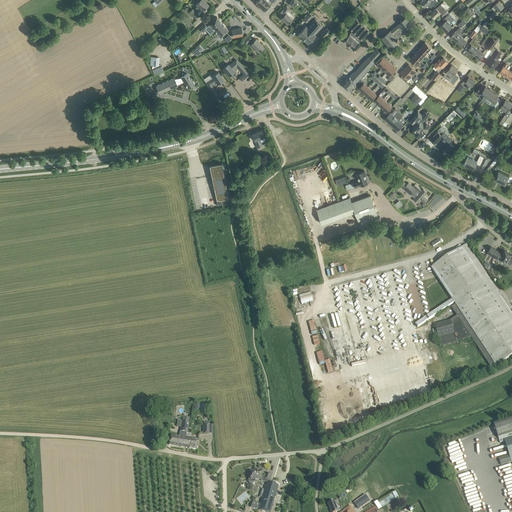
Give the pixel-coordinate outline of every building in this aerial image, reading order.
[(205,1),(205,0),(200,0),(196,4),(198,5),(194,10),(193,9),(189,12),(195,18),(198,15),(197,13),(201,9),(203,10),(205,8),(206,8),(206,7),(209,4),(205,1)] [(257,0),(256,2),(264,10),(274,0),(257,0)] [(494,4),(495,5),(492,8),(494,11),(497,8),(499,10),(504,6),(499,1),(494,4)] [(436,8),(430,13),(435,18),(441,13),(442,14),(447,10),(440,4),(436,8)] [(283,9),(279,13),(283,16),(281,18),(288,24),(292,18),(287,13),(290,9),(287,5),(283,9)] [(496,11),(489,16),(492,20),(499,15),(496,11)] [(310,13),(304,20),(307,23),(313,17),(310,13)] [(441,25),(446,31),(457,22),(454,19),(449,13),(444,18),(444,19),(446,21),(441,25)] [(353,31),(362,39),(362,40),(370,31),(360,22),(361,19),(359,18),(358,17),(356,16),(355,17),(353,17),(353,19),(352,20),(353,21),(354,23),(349,28),(353,31)] [(208,27),(205,29),(210,35),(215,30),(223,23),(217,17),(209,24),(207,26),(208,27)] [(390,30),(382,37),(391,48),(397,43),(399,41),(397,39),(413,26),(406,17),(400,22),(400,23),(391,31),(390,30)] [(298,34),(308,43),(315,35),(314,34),(323,25),(315,18),(306,27),(305,26),(298,34)] [(463,19),(458,25),(461,27),(466,22),(463,19)] [(207,26),(204,23),(198,29),(202,32),(205,29),(208,27),(207,26)] [(223,23),(215,30),(221,37),(228,30),(223,23)] [(483,25),(480,29),(486,33),(489,29),(483,25)] [(232,29),(233,37),(243,35),(241,27),(232,29)] [(320,34),(324,38),(330,32),(327,28),(320,34)] [(451,35),(457,41),(461,36),(458,33),(461,30),(458,28),(456,31),(455,30),(451,35)] [(360,42),(362,39),(353,31),(350,34),(350,33),(344,40),(354,49),(360,42)] [(243,42),(246,44),(252,39),(249,36),(243,42)] [(461,36),(457,41),(463,46),(467,41),(467,40),(469,38),(468,37),(467,36),(464,38),(461,36)] [(487,47),(491,50),(497,41),(493,38),(487,47)] [(256,51),(258,53),(264,47),(256,39),(251,44),(257,50),(256,51)] [(468,50),(474,54),(480,47),(480,46),(474,41),(472,44),(471,44),(468,50)] [(425,42),(421,46),(428,52),(431,47),(425,42)] [(218,48),(221,54),(227,52),(224,46),(218,48)] [(421,46),(418,51),(424,56),(428,52),(421,46)] [(480,47),(474,54),(481,59),(484,55),(485,53),(484,53),(486,50),(484,48),(483,49),(480,47)] [(487,63),(488,63),(488,65),(489,65),(491,65),(494,68),(499,60),(497,59),(498,56),(497,55),(500,51),(497,49),(497,50),(493,47),(489,53),(492,56),(487,63)] [(353,73),(343,84),(349,90),(351,92),(369,72),(367,70),(374,63),(373,63),(382,53),(377,49),(368,58),(354,73),(353,73)] [(418,51),(414,55),(420,60),(424,56),(418,51)] [(420,60),(414,55),(410,59),(416,65),(420,60)] [(151,57),(150,65),(159,66),(160,57),(151,57)] [(377,64),(381,68),(388,61),(383,57),(377,64)] [(434,65),(438,69),(442,65),(443,67),(448,62),(444,57),(441,60),(440,59),(434,65)] [(241,77),(243,80),(249,74),(236,59),(230,65),(228,64),(223,68),(229,75),(231,74),(235,71),(233,69),(237,65),(244,74),(241,77)] [(381,68),(385,73),(392,65),(388,61),(381,68)] [(500,71),(505,75),(509,69),(506,67),(508,64),(506,63),(504,66),(503,66),(500,71)] [(409,64),(405,68),(413,76),(416,73),(418,75),(420,72),(418,70),(417,71),(409,64)] [(392,65),(385,73),(390,77),(397,69),(392,65)] [(448,70),(446,73),(449,75),(451,72),(454,75),(455,73),(458,69),(452,65),(448,70)] [(412,75),(405,68),(401,73),(408,80),(412,75)] [(437,71),(432,77),(436,80),(441,74),(437,71)] [(216,82),(218,84),(222,81),(221,81),(223,79),(218,72),(212,76),(213,77),(206,82),(217,99),(220,97),(212,85),(216,82)] [(181,78),(175,80),(177,85),(184,82),(186,85),(186,86),(187,86),(188,88),(194,84),(187,73),(182,76),(181,77),(181,78)] [(466,87),(469,89),(472,86),(475,81),(469,77),(465,82),(469,84),(466,87)] [(174,78),(156,86),(159,94),(178,86),(177,85),(175,80),(174,78)] [(361,91),(363,93),(368,86),(364,83),(357,90),(359,92),(361,91)] [(363,93),(367,96),(373,90),(368,86),(363,93)] [(487,97),(488,95),(491,90),(486,86),(484,88),(481,86),(478,90),(477,92),(480,95),(482,93),(485,95),(481,100),(484,101),(487,97)] [(373,90),(367,96),(371,100),(377,94),(373,90)] [(417,93),(411,99),(418,104),(422,99),(424,100),(428,96),(421,90),(421,91),(420,90),(417,93)] [(491,90),(488,95),(487,97),(492,100),(491,102),(495,104),(496,102),(499,98),(495,96),(497,94),(491,90)] [(374,101),(378,105),(384,99),(379,95),(374,101)] [(378,105),(383,109),(388,103),(384,99),(378,105)] [(500,123),(502,124),(503,124),(511,112),(511,111),(509,109),(511,104),(511,103),(506,100),(502,105),(503,105),(500,108),(503,110),(507,112),(500,123)] [(388,103),(383,109),(385,111),(383,112),(386,114),(392,106),(388,103)] [(402,112),(406,116),(411,110),(407,107),(402,112)] [(457,107),(454,110),(462,118),(466,115),(457,107)] [(391,112),(385,119),(398,130),(406,121),(401,116),(403,115),(396,108),(391,113),(391,112)] [(413,128),(417,132),(415,133),(419,137),(423,132),(425,133),(428,129),(431,125),(425,120),(429,115),(425,111),(422,115),(418,111),(412,118),(409,122),(411,120),(414,123),(415,122),(417,124),(413,128)] [(511,112),(503,124),(506,126),(508,123),(509,124),(511,119),(511,112)] [(475,113),(473,115),(481,122),(484,119),(475,113)] [(434,136),(431,139),(436,143),(441,138),(443,141),(448,136),(444,132),(440,128),(437,130),(437,131),(433,135),(434,136)] [(254,133),(252,134),(255,141),(256,143),(256,144),(257,148),(263,145),(260,139),(265,136),(262,130),(260,131),(260,130),(254,133)] [(448,136),(443,141),(446,143),(441,148),(446,153),(449,150),(450,151),(453,147),(454,146),(450,143),(452,140),(448,136)] [(201,160),(200,157),(205,156),(204,153),(196,156),(197,161),(201,160)] [(465,161),(464,164),(474,169),(474,168),(478,169),(477,170),(482,172),(488,160),(480,155),(477,162),(467,157),(466,159),(465,161)] [(497,157),(490,165),(496,170),(502,162),(497,157)] [(222,163),(209,165),(213,183),(214,183),(215,189),(214,189),(217,201),(229,198),(222,163)] [(353,182),(355,188),(368,183),(365,176),(366,176),(364,171),(356,174),(358,178),(355,180),(355,181),(353,182)] [(494,179),(505,185),(507,182),(508,181),(507,181),(510,176),(498,171),(494,179)] [(344,176),(335,179),(337,185),(346,181),(344,176)] [(421,199),(424,203),(428,199),(424,196),(427,192),(423,189),(422,191),(415,185),(413,187),(408,183),(407,185),(404,182),(400,185),(410,195),(412,193),(413,195),(412,195),(415,198),(414,199),(417,203),(421,199)] [(317,209),(322,224),(355,212),(359,221),(378,214),(371,195),(352,202),(350,197),(317,209)] [(398,200),(394,204),(398,208),(402,205),(398,200)] [(452,299),(455,303),(456,305),(452,308),(457,316),(450,321),(435,325),(441,346),(472,338),(492,368),(496,366),(497,367),(511,356),(511,313),(467,245),(431,268),(452,299)] [(497,259),(498,257),(506,262),(507,262),(511,265),(511,262),(511,258),(509,257),(511,254),(504,250),(502,253),(491,246),(487,253),(497,259)] [(305,299),(304,294),(292,297),(293,302),(305,299)] [(313,320),(307,322),(310,331),(315,330),(313,320)] [(319,364),(320,369),(326,368),(327,372),(331,371),(329,360),(324,361),(324,363),(319,364)] [(171,434),(169,445),(189,448),(190,443),(185,442),(186,437),(187,433),(190,418),(183,417),(180,436),(171,434)] [(511,418),(494,424),(499,439),(511,434),(511,418)] [(209,424),(203,425),(203,434),(213,434),(213,424),(209,424)] [(511,438),(511,434),(499,439),(500,443),(505,441),(511,438)] [(186,437),(185,442),(190,443),(189,448),(197,449),(199,439),(190,438),(186,437)] [(511,462),(511,461),(511,460),(511,438),(505,441),(509,456),(500,459),(501,465),(511,462)] [(261,480),(267,482),(268,482),(271,474),(267,473),(266,477),(265,476),(262,476),(262,475),(263,475),(263,470),(258,470),(258,471),(250,471),(251,478),(250,478),(248,480),(248,483),(251,484),(253,484),(255,483),(255,480),(259,480),(261,480)] [(267,482),(262,498),(258,510),(265,511),(270,511),(278,485),(267,482)] [(377,501),(374,503),(375,505),(375,506),(378,510),(382,508),(396,499),(392,494),(378,502),(377,501)] [(365,495),(354,503),(359,509),(369,502),(365,495)] [(338,499),(328,504),(330,511),(335,511),(338,511),(336,505),(339,504),(338,499)]
